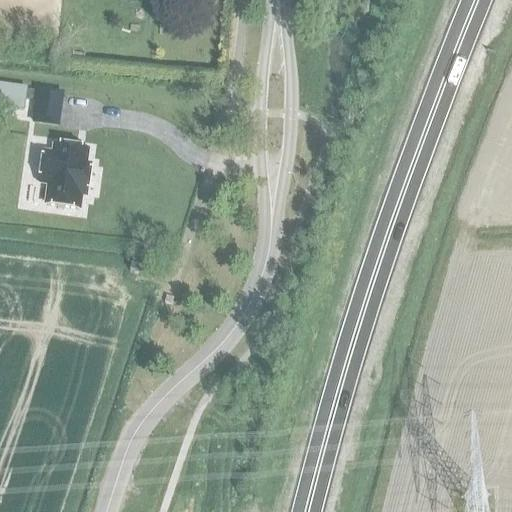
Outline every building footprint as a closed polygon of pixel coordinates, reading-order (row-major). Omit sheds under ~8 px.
[(423,135),(438,81),(422,76),(406,130),(423,135)] [(0,87),(0,108),(23,112),(26,91),(0,87)] [(38,93),(33,124),(57,128),(62,96),(38,93)] [(46,207),(78,211),(80,196),(86,197),(90,168),(84,167),(86,152),(55,147),(53,156),(43,155),(39,184),(49,185),(46,207)] [(146,269),(133,264),(132,264),(129,273),(143,277),(146,269)]
